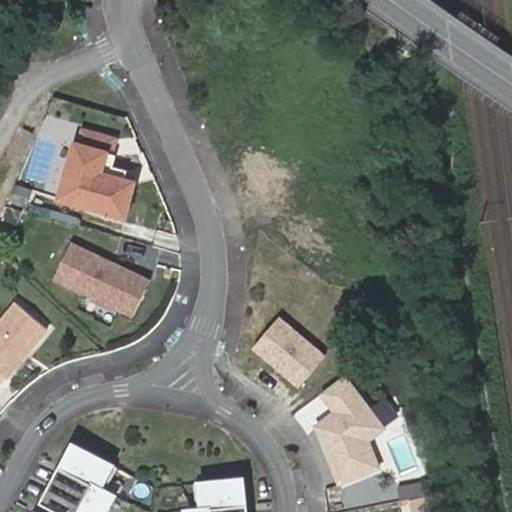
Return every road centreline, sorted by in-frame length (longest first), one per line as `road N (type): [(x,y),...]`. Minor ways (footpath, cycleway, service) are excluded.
road 1 (residential): [(130,0),(130,39),(202,209),(216,262),(204,327),(177,396)]
road 2 (residential): [(177,396),(120,391),(59,409),(0,502)]
road 3 (residential): [(288,511),(284,477),(259,435),(223,411),(177,396)]
road 4 (tertiary): [(396,0),(511,77)]
